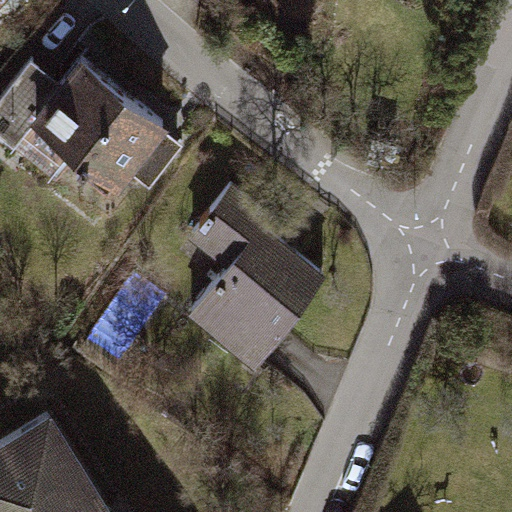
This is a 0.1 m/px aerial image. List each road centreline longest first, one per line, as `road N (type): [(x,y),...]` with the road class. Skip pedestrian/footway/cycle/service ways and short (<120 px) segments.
road 1 (residential): [(429,246),(126,0)]
road 2 (residential): [(322,511),(429,246)]
road 3 (residential): [(429,246),(511,57)]
